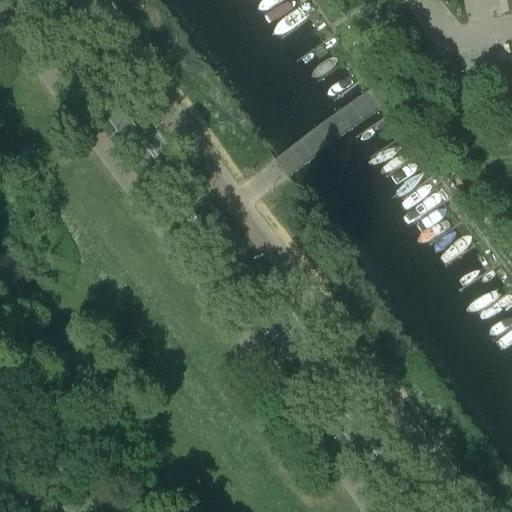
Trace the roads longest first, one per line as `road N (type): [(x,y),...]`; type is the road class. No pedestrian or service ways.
road 1 (unknown): [(492,511),(107,0)]
road 2 (secondary): [(26,0),(409,511)]
road 3 (secondary): [(435,511),(55,0)]
